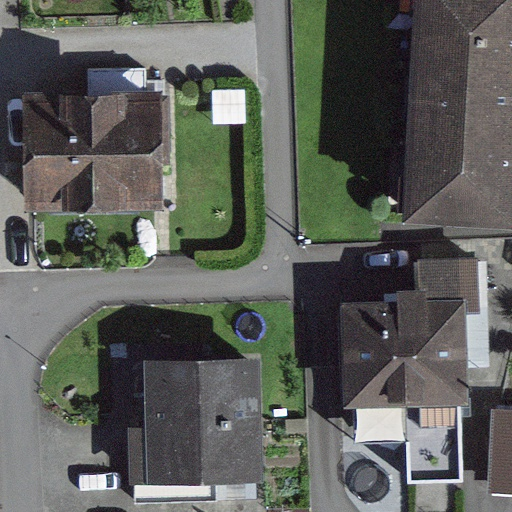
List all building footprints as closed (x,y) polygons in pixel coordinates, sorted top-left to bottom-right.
[(511,121),(511,0),(422,0),(412,212),(507,216),(511,121)] [(156,100),(34,101),(35,196),(157,194),(156,100)] [(456,284),(418,287),(421,326),(458,324),(456,284)] [(421,326),(328,333),(334,472),(392,469),(393,509),(449,506),(440,328),(421,326)] [(253,364),(152,367),(154,434),(138,434),(141,496),(210,494),(210,474),(257,473),(253,364)] [(511,413),(498,414),(497,488),(511,488),(511,413)]
